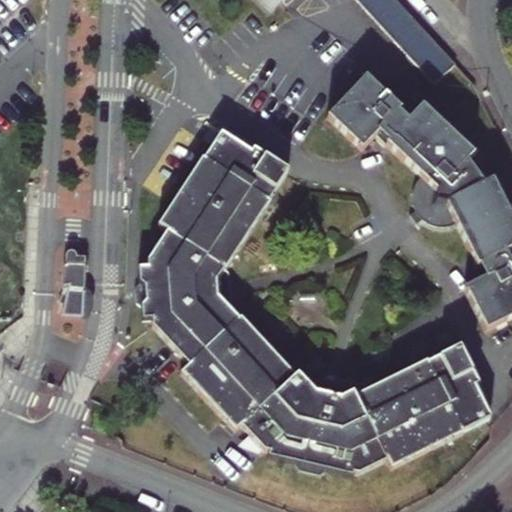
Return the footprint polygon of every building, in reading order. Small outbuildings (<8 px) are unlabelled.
[(284,0),(288,3),(291,0),(249,0),(265,17),(284,0)] [(451,69),(389,0),(351,0),(430,88),(451,69)] [(361,152),(375,137),(379,133),(389,142),(385,147),(417,178),(443,203),(456,229),(476,268),(481,266),(486,277),(481,279),(482,281),(463,291),(484,335),(511,321),(511,266),(510,268),(504,256),(511,252),(511,225),(491,183),(482,187),(466,164),(473,157),(422,108),(405,124),(397,116),(399,114),(364,80),(326,119),(361,152)] [(379,133),(375,137),(385,147),(389,142),(379,133)] [(241,179),(270,199),(286,176),(263,160),(260,164),(220,136),(203,161),(237,185),(241,179)] [(272,201),(270,199),(241,179),(237,185),(203,161),(201,160),(156,226),(166,233),(222,272),(251,233),(272,201)] [(452,230),(456,229),(443,203),(417,178),(415,183),(414,190),(414,197),(415,203),(418,211),(408,218),(415,227),(424,220),(431,225),(435,227),(441,229),(446,230),(452,230)] [(204,280),(219,275),(222,272),(166,233),(148,262),(156,267),(167,289),(177,287),(178,282),(180,276),(184,272),(187,270),(192,270),(196,271),(200,274),(204,280)] [(64,265),(63,265),(63,292),(59,303),(66,304),(65,307),(65,317),(82,318),(83,295),(84,295),(86,265),(85,265),(85,266),(64,266),(64,265)] [(476,268),(481,279),(486,277),(481,266),(476,268)] [(213,284),(219,275),(204,280),(200,274),(196,271),(192,270),(187,270),(184,272),(180,276),(178,282),(177,287),(167,289),(173,301),(179,301),(181,307),(185,313),(190,315),(196,315),(203,310),(204,306),(223,307),(217,301),(213,284)] [(179,301),(173,301),(173,303),(160,338),(187,368),(210,347),(206,342),(232,317),(223,307),(204,306),(203,310),(196,315),(190,315),(185,313),(181,307),(179,301)] [(237,322),(232,317),(206,342),(210,347),(187,368),(178,376),(233,434),(239,430),(293,379),(239,320),(237,322)] [(458,351),(425,366),(460,436),(488,422),(458,351)] [(425,366),(353,400),(346,403),(364,440),(372,437),(385,463),(390,472),(460,436),(425,366)] [(346,401),(311,387),(307,390),(293,379),(239,430),(266,454),(265,459),(291,466),(296,472),(316,477),(323,474),(350,481),(352,476),(357,477),(385,463),(372,437),(364,440),(346,403),(346,401)] [(346,403),(353,400),(351,395),(345,398),(338,385),(318,380),(311,387),(346,401),(346,403)]
